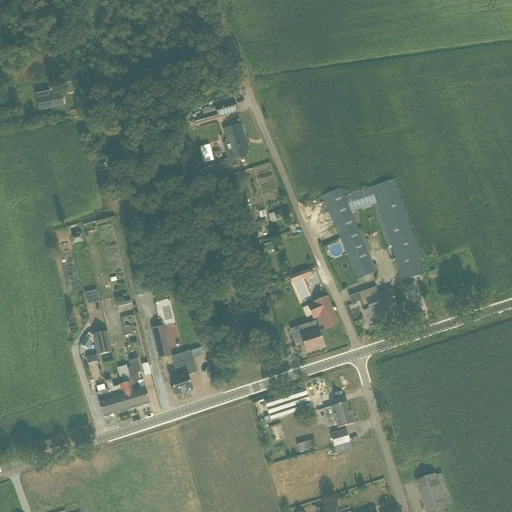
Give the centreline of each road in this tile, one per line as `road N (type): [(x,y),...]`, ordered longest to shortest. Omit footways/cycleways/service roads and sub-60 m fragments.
road 1 (track): [(357,355),(207,0)]
road 2 (tertiary): [(0,472),(357,355)]
road 3 (unclassified): [(403,511),(357,355)]
road 4 (tertiary): [(357,355),(511,304)]
